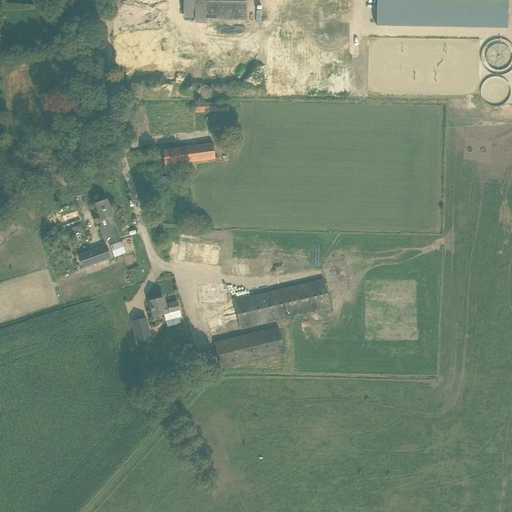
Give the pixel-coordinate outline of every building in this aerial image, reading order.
[(184,0),(184,17),(194,18),(194,14),(194,4),(194,0),(184,0)] [(345,0),(277,0),(276,88),(343,89),(345,0)] [(374,0),(375,24),(504,26),(504,0),(374,0)] [(58,21),(52,19),(49,27),(55,29),(58,21)] [(170,20),(121,26),(122,35),(119,35),(122,54),(141,52),(140,44),(154,43),(155,51),(182,47),(179,22),(171,23),(170,20)] [(229,111),(229,102),(192,103),(192,112),(229,111)] [(165,166),(175,165),(214,159),(212,143),(163,150),(165,166)] [(95,204),(101,220),(99,220),(103,231),(101,232),(105,241),(119,235),(111,212),(112,212),(111,209),(110,209),(107,200),(95,204)] [(217,265),(217,263),(219,246),(179,241),(176,260),(217,265)] [(106,245),(96,249),(79,255),(83,268),(110,258),(106,245)] [(251,276),(252,272),(252,265),(229,263),(228,274),(251,276)] [(278,320),(286,318),(330,309),(323,280),(218,304),(221,314),(205,319),(208,329),(223,323),(223,321),(238,318),(240,330),(278,321),(278,320)] [(224,283),(207,285),(197,286),(199,304),(226,302),(224,283)] [(149,302),(152,311),(153,317),(164,314),(166,321),(181,317),(177,302),(165,305),(163,298),(149,302)] [(132,322),(134,331),(137,344),(152,340),(149,328),(148,328),(146,318),(132,322)] [(284,352),(283,348),(278,328),(214,342),(219,367),(284,352)]
